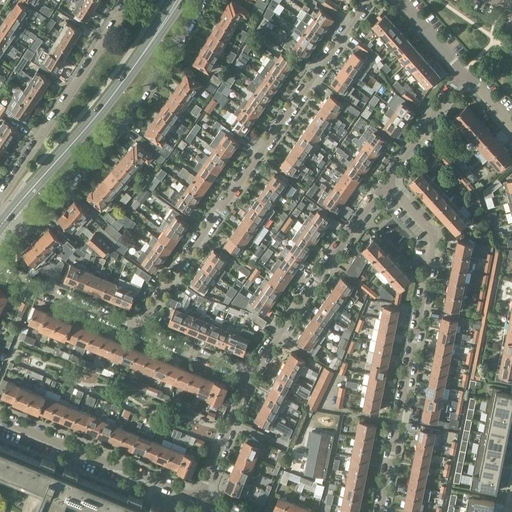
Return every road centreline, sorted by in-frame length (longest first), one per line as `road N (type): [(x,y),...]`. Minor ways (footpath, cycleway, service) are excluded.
road 1 (residential): [(140,331),(372,0)]
road 2 (residential): [(384,511),(434,233),(388,180)]
road 3 (residential): [(2,222),(32,221),(102,144),(202,0)]
road 4 (residential): [(250,374),(388,180)]
road 5 (residential): [(125,0),(0,193)]
road 6 (primary): [(2,222),(144,52)]
road 7 (residential): [(0,420),(199,498)]
road 8 (residential): [(140,331),(0,272)]
road 9 (residential): [(199,498),(250,374)]
road 10 (residential): [(388,180),(462,76)]
